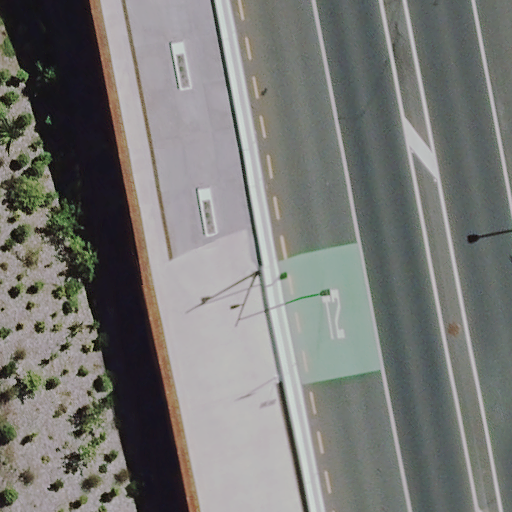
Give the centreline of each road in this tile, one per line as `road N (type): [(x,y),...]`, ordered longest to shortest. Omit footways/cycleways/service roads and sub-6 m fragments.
road 1 (primary): [(476,414),(317,0)]
road 2 (primary): [(473,0),(476,414)]
